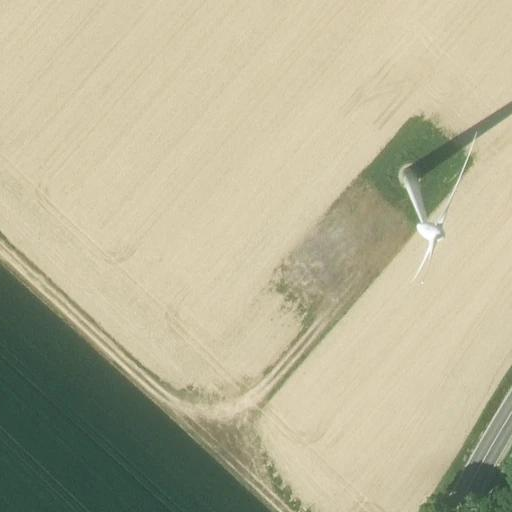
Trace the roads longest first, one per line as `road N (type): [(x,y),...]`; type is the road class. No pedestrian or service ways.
road 1 (track): [(248,480),(0,248)]
road 2 (track): [(218,452),(385,248)]
